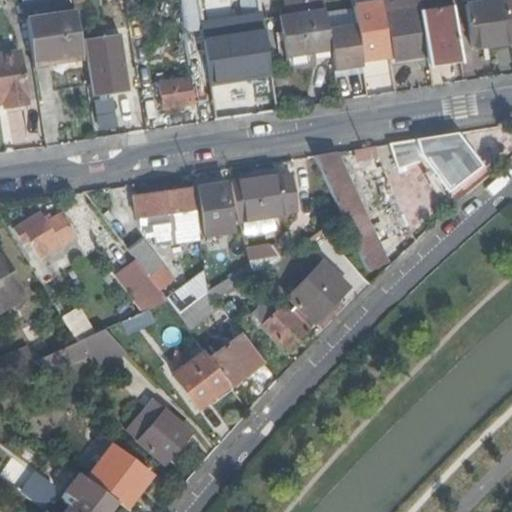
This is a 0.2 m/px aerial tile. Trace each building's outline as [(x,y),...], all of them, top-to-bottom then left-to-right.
[(421,5),(420,0),(387,0),(383,1),(384,11),(421,5)] [(462,55),(453,0),(420,0),(421,5),(429,55),(430,60),(462,55)] [(474,51),(511,45),(511,31),(510,17),(507,1),(467,6),(474,51)] [(429,55),(421,5),(384,11),(389,40),(393,40),(395,55),(396,60),(429,55)] [(329,31),(326,10),(280,17),(287,60),(333,52),(329,31)] [(26,19),(34,68),(54,65),(52,56),(78,52),(75,34),(79,33),(75,11),(26,19)] [(202,27),(211,83),(270,74),(264,35),(227,40),(224,24),(202,27)] [(333,52),(336,72),(350,70),(359,69),(360,75),(376,73),(370,31),(356,32),(355,28),(329,31),(333,52)] [(54,65),(83,60),(82,51),(78,52),(52,56),(54,65)] [(19,55),(0,57),(0,101),(5,101),(6,109),(28,105),(19,55)] [(463,60),(462,55),(430,60),(431,65),(463,60)] [(124,63),(90,68),(95,97),(129,91),(124,63)] [(351,77),(360,75),(359,69),(350,70),(351,77)] [(188,80),(158,85),(162,109),(168,108),(169,113),(180,111),(180,107),(192,105),(188,80)] [(456,134),(396,144),(401,161),(427,157),(439,173),(442,171),(455,188),(482,166),(456,134)] [(378,154),(377,146),(364,148),(365,156),(378,154)] [(388,262),(338,153),(316,156),(335,199),(370,272),(388,262)] [(255,179),(233,183),(235,199),(241,222),(299,212),(293,173),(260,178),(255,179)] [(227,184),(199,188),(207,237),(234,233),(227,184)] [(200,237),(194,189),(135,197),(138,220),(151,218),(153,229),(172,226),(173,230),(174,230),(176,241),(200,237)] [(441,219),(458,204),(454,198),(436,213),(441,219)] [(40,214),(15,229),(23,245),(32,240),(42,258),(76,237),(64,217),(56,222),(55,220),(46,224),(40,214)] [(331,266),(344,254),(323,230),(317,232),(307,239),(331,266)] [(144,240),(129,251),(137,261),(150,279),(165,268),(144,240)] [(253,277),(280,258),(273,247),(247,250),(250,265),(253,277)] [(0,250),(0,301),(22,290),(0,250)] [(150,279),(137,261),(117,276),(145,312),(167,302),(150,279)] [(291,314),(309,331),(316,324),(321,329),(342,307),(338,302),(351,288),(324,262),(288,298),(298,307),(291,314)] [(220,300),(253,277),(250,265),(208,296),(215,304),(220,300)] [(180,316),(208,296),(204,278),(173,306),(180,316)] [(22,290),(0,301),(0,313),(26,298),(22,290)] [(215,304),(208,296),(180,316),(192,332),(203,323),(201,320),(217,308),(215,304)] [(220,300),(215,304),(217,308),(220,306),(223,304),(220,300)] [(290,352),(309,331),(291,314),(282,305),(263,325),(290,352)] [(70,333),(87,326),(81,311),(64,317),(70,333)] [(151,325),(145,312),(122,322),(129,335),(151,325)] [(242,333),(230,317),(222,323),(234,339),(242,333)] [(105,330),(76,343),(35,361),(49,373),(92,354),(108,372),(126,352),(105,330)] [(234,339),(208,358),(230,386),(263,362),(242,333),(234,339)] [(0,362),(6,374),(33,362),(27,349),(0,360),(0,362)] [(208,358),(205,353),(173,377),(198,411),(209,402),(230,386),(208,358)] [(230,386),(209,402),(213,406),(233,391),(230,386)] [(174,452),(179,447),(190,434),(164,412),(146,432),(142,436),(138,441),(163,464),(174,452)] [(142,436),(146,432),(139,426),(135,430),(142,436)] [(111,498),(126,509),(151,476),(111,446),(86,479),(86,480),(111,498)] [(183,451),(179,447),(174,452),(178,456),(183,451)] [(100,511),(111,498),(86,480),(62,511),(100,511)]
